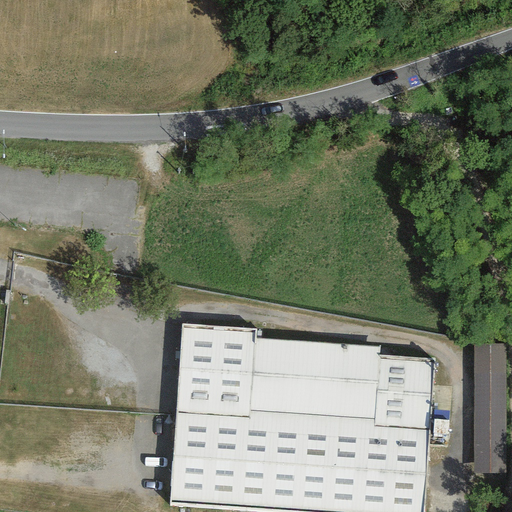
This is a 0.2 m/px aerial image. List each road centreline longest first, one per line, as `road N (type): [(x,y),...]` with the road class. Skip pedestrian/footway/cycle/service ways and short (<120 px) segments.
road 1 (tertiary): [(0,124),(151,130),(238,122),(336,99),(511,38)]
road 2 (track): [(336,99),(431,124),(450,138),(511,323)]
road 3 (unknown): [(0,272),(52,289),(159,366)]
